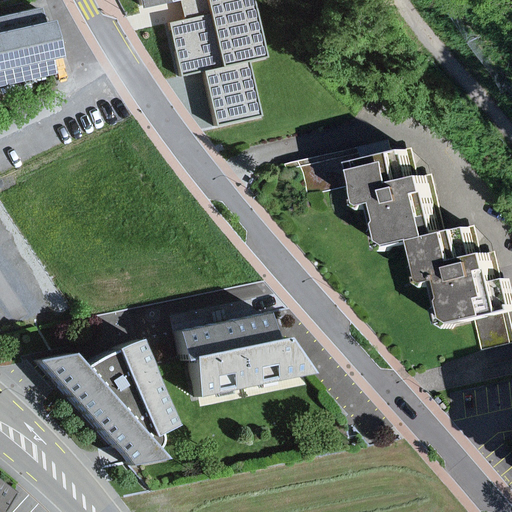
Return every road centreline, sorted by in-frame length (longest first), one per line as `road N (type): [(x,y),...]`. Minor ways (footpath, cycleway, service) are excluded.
road 1 (residential): [(501,511),(206,166),(95,0)]
road 2 (track): [(405,0),(511,139)]
road 3 (secondary): [(93,511),(0,421)]
